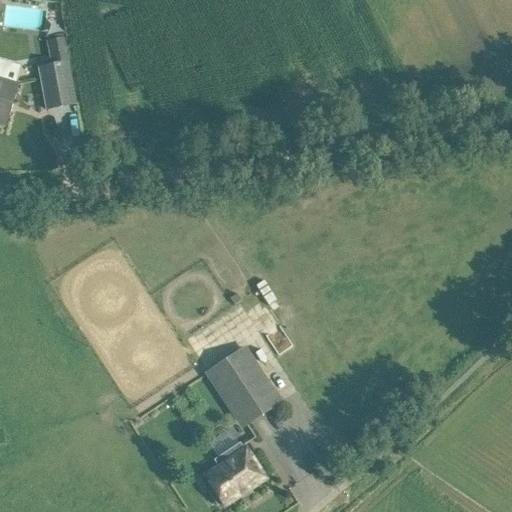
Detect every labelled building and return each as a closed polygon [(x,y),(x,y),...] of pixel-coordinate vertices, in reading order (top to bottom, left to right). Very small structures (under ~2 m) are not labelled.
[(7,4),(4,23),(42,29),(45,11),(7,4)] [(75,104),(60,23),(43,26),(51,65),(38,68),(46,110),(75,104)] [(0,126),(4,127),(7,118),(10,108),(18,82),(14,81),(0,76),(0,126)] [(245,425),(277,405),(241,351),(210,372),(245,425)] [(221,503),(224,507),(241,495),(241,494),(247,490),(247,491),(265,479),(246,449),(244,450),(240,444),(214,461),(218,467),(204,477),(213,490),(209,493),(217,506),(221,503)]
